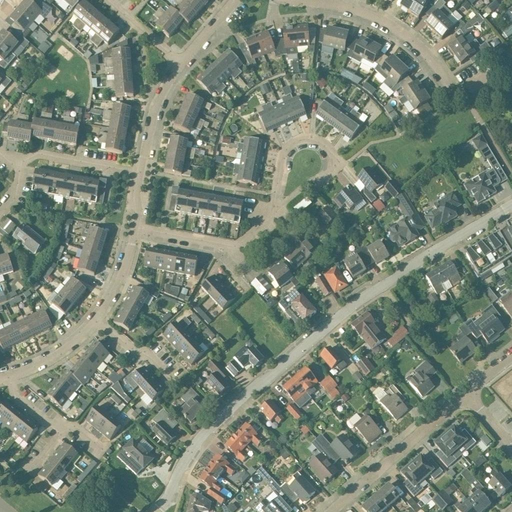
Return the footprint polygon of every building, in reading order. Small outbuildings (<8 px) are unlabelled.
[(27,0),(25,0),(18,9),(34,22),(40,16),(44,20),(52,10),(38,0),(35,0),(32,4),(27,0)] [(62,0),(73,10),(81,0),(62,0)] [(180,8),(176,13),(184,21),(189,25),(196,16),(177,0),(175,0),(173,3),(180,8)] [(185,0),(177,0),(196,16),(204,7),(195,0),(187,0),(186,1),(185,0)] [(404,0),(400,7),(409,13),(417,0),(404,0)] [(438,0),(417,0),(409,13),(418,19),(427,7),(432,10),(439,1),(438,0)] [(426,25),(434,33),(452,14),(444,6),(446,4),(441,0),(439,0),(439,1),(432,10),(436,14),(426,25)] [(466,1),(461,6),(467,11),(471,6),(466,1)] [(495,1),(488,8),(492,13),(500,6),(495,1)] [(84,2),(73,15),(78,20),(73,26),(76,29),(93,10),(84,2)] [(18,9),(10,19),(14,23),(10,27),(19,35),(25,39),(31,32),(28,29),(34,22),(18,9)] [(160,9),(157,13),(177,29),(184,21),(176,13),(171,9),(167,14),(160,9)] [(511,9),(509,12),(503,17),(511,26),(511,25),(511,9)] [(93,10),(76,29),(80,33),(86,26),(91,31),(102,18),(93,10)] [(157,13),(154,16),(160,22),(156,27),(169,38),(177,29),(157,13)] [(452,14),(434,33),(442,40),(452,29),(456,33),(460,30),(465,26),(460,20),(459,21),(452,14)] [(102,18),(91,31),(96,35),(90,41),(94,45),(111,25),(102,18)] [(465,26),(460,30),(464,36),(474,29),(469,23),(465,26)] [(111,25),(94,45),(98,48),(103,41),(108,46),(119,33),(111,25)] [(308,26),(296,27),(297,48),(308,47),(308,49),(308,54),(314,53),(315,48),(315,45),(310,45),(309,38),(308,30),(308,26)] [(511,26),(503,33),(507,38),(511,34),(511,26)] [(284,40),(278,40),(280,51),(281,56),(287,55),(287,56),(298,55),(297,48),(296,27),(283,28),(284,40)] [(320,31),(319,43),(324,44),(322,52),(333,55),(334,49),(337,33),(327,31),(326,32),(320,31)] [(4,32),(0,36),(0,43),(11,53),(18,45),(24,50),(30,44),(25,39),(19,35),(14,41),(4,32)] [(268,32),(256,36),(264,56),(274,52),(274,54),(276,58),(281,56),(280,51),(278,40),(272,43),(268,32)] [(337,33),(334,49),(344,51),(345,49),(350,51),(354,40),(348,37),(348,35),(337,33)] [(462,37),(448,47),(449,49),(447,50),(451,56),(453,54),(454,56),(469,46),(475,41),(471,35),(464,39),(462,37)] [(249,52),(243,54),(249,64),(251,68),(257,66),(254,59),(264,56),(256,36),(244,41),(245,43),(249,52)] [(354,40),(350,51),(348,57),(351,59),(361,64),(363,60),(371,45),(361,40),(360,42),(354,40)] [(469,46),(454,56),(461,65),(469,59),(472,57),(476,62),(480,59),(483,58),(490,53),(492,51),(488,45),(486,43),(481,47),(480,46),(476,41),(475,41),(469,46)] [(0,43),(0,66),(5,70),(12,62),(7,58),(11,53),(0,43)] [(43,43),(38,49),(44,54),(49,47),(43,43)] [(380,51),(371,45),(363,60),(361,64),(372,70),(373,69),(375,70),(377,68),(378,66),(385,56),(379,52),(380,51)] [(229,50),(221,58),(238,76),(242,73),(241,72),(238,72),(237,70),(242,65),(229,50)] [(105,60),(105,64),(131,62),(130,51),(113,52),(113,59),(105,60)] [(386,81),(389,78),(400,66),(392,59),(390,60),(385,56),(378,66),(377,68),(375,70),(386,81)] [(221,58),(213,66),(227,80),(232,75),(233,76),(233,79),(235,80),(238,76),(221,58)] [(131,62),(105,64),(105,70),(114,69),(115,75),(132,74),(131,62)] [(213,66),(205,73),(223,92),(226,88),(225,87),(222,87),(221,85),(227,80),(213,66)] [(407,73),(400,66),(389,78),(386,81),(383,84),(394,94),(402,88),(411,80),(406,75),(407,73)] [(205,73),(197,81),(211,95),(216,90),(218,91),(218,94),(219,95),(223,92),(205,73)] [(107,82),(107,87),(133,85),(132,74),(115,75),(115,82),(107,82)] [(321,77),(315,82),(321,89),(327,84),(321,77)] [(0,78),(0,85),(1,85),(6,89),(12,82),(7,78),(3,81),(0,78)] [(27,80),(22,86),(26,89),(31,83),(27,80)] [(411,80),(402,88),(405,92),(403,93),(405,96),(399,101),(402,106),(409,102),(422,93),(417,84),(415,85),(411,80)] [(252,81),(246,85),(250,89),(255,84),(252,81)] [(363,88),(365,90),(366,91),(370,93),(372,96),(376,91),(373,89),(366,83),(363,88)] [(133,85),(107,87),(107,92),(116,92),(116,98),(134,97),(133,85)] [(259,87),(259,88),(262,96),(269,93),(265,85),(259,87)] [(422,93),(409,102),(415,111),(417,110),(420,115),(431,109),(427,103),(428,102),(422,93)] [(188,95),(183,106),(199,113),(202,107),(210,111),(212,106),(204,102),(188,95)] [(291,95),(286,96),(296,120),(307,116),(299,97),(291,100),(291,99),(292,96),(291,95)] [(285,103),(278,106),(286,124),(296,120),(286,96),(281,99),(282,100),(285,101),(285,103)] [(327,98),(316,115),(325,121),(340,100),(336,97),(335,99),(335,102),(334,103),(327,98)] [(340,100),(325,121),(333,127),(345,111),(339,107),(340,105),(343,105),(344,103),(340,100)] [(271,103),(266,105),(276,129),(286,124),(278,106),(271,109),(271,107),(272,105),(271,103)] [(265,110),(266,112),(258,115),(266,133),(276,129),(266,105),(262,107),(262,109),(265,110)] [(105,111),(104,116),(129,121),(131,109),(114,106),(113,113),(105,111)] [(183,106),(179,117),(203,127),(207,128),(209,124),(207,123),(205,122),(197,119),(199,113),(183,106)] [(345,111),(333,127),(342,134),(357,113),(353,110),(352,112),(352,114),(351,116),(345,111)] [(219,113),(216,119),(222,122),(225,116),(219,113)] [(357,113),(342,134),(351,140),(363,124),(357,120),(358,118),(360,118),(361,116),(357,113)] [(31,138),(32,138),(42,140),(47,115),(42,114),(41,122),(34,121),(33,127),(31,138)] [(395,114),(390,117),(393,122),(398,119),(395,114)] [(4,123),(3,133),(8,134),(7,140),(19,142),(23,116),(19,115),(17,124),(10,123),(10,124),(4,123)] [(47,115),(42,140),(54,142),(57,125),(51,124),(52,115),(47,115)] [(23,116),(19,142),(30,144),(32,138),(31,138),(33,127),(27,126),(29,117),(23,116)] [(129,121),(104,116),(103,121),(111,122),(110,129),(127,132),(129,121)] [(203,127),(179,117),(174,127),(190,134),(193,128),(201,131),(203,127)] [(57,125),(54,142),(65,144),(70,119),(65,118),(63,126),(57,125)] [(70,119),(65,144),(76,146),(80,129),(73,128),(74,120),(70,119)] [(100,134),(99,139),(125,143),(127,132),(110,129),(109,135),(100,134)] [(481,136),(472,142),(485,163),(487,161),(493,171),(500,167),(494,157),(481,136)] [(223,137),(222,145),(230,146),(231,139),(223,137)] [(125,143),(99,139),(99,143),(107,145),(106,152),(107,152),(123,155),(125,143)] [(169,150),(194,155),(200,156),(201,151),(187,148),(188,142),(171,139),(169,150)] [(238,144),(238,149),(263,153),(265,142),(245,139),(244,147),(242,146),(240,144),(238,144)] [(263,153),(238,149),(237,154),(239,154),(241,153),(242,153),(241,160),(261,164),(263,153)] [(169,150),(167,161),(184,165),(185,158),(193,160),(194,155),(169,150)] [(235,165),(234,170),(259,175),(261,164),(241,160),(240,168),(238,168),(237,165),(235,165)] [(167,161),(165,173),(182,176),(190,177),(191,172),(189,172),(190,166),(184,165),(167,161)] [(369,169),(358,178),(368,190),(364,194),(372,203),(376,199),(372,194),(376,190),(378,192),(383,187),(381,185),(382,184),(369,169)] [(259,175),(234,170),(233,175),(235,175),(237,174),(239,174),(237,182),(257,185),(259,175)] [(472,181),(465,185),(471,196),(473,195),(478,204),(496,193),(494,189),(499,186),(500,184),(500,182),(493,171),(487,174),(486,173),(479,177),(472,181)] [(36,172),(32,193),(44,195),(48,174),(36,172)] [(48,174),(44,195),(56,197),(59,176),(48,174)] [(59,176),(56,197),(67,199),(71,178),(59,176)] [(71,178),(67,199),(79,201),(83,181),(71,178)] [(83,181),(79,201),(91,204),(95,183),(83,181)] [(95,183),(91,204),(103,206),(107,182),(100,181),(100,184),(95,183)] [(392,182),(385,188),(395,200),(395,199),(401,194),(402,193),(392,182)] [(169,212),(180,214),(184,193),(179,192),(180,190),(173,189),(169,212)] [(350,194),(347,191),(334,201),(341,209),(346,205),(350,210),(354,207),(358,212),(366,205),(354,191),(350,194)] [(399,227),(390,232),(393,237),(392,238),(391,239),(391,240),(391,241),(392,242),(392,243),(393,243),(394,243),(395,243),(396,243),(399,248),(408,243),(418,238),(417,236),(416,233),(425,227),(424,226),(404,192),(396,199),(400,207),(399,208),(400,208),(403,212),(402,213),(403,213),(406,217),(405,218),(407,221),(398,226),(399,227)] [(184,193),(180,214),(192,216),(196,195),(184,193)] [(437,212),(434,214),(425,219),(432,231),(441,226),(456,217),(454,212),(456,211),(455,209),(460,205),(453,193),(446,197),(447,199),(434,207),(437,212)] [(196,195),(192,216),(204,218),(208,198),(196,195)] [(208,198),(204,218),(216,221),(220,200),(208,198)] [(220,200),(216,221),(228,223),(231,202),(220,200)] [(379,201),(373,206),(377,211),(383,206),(379,201)] [(231,202),(228,223),(239,225),(243,204),(231,202)] [(337,217),(328,207),(320,215),(329,225),(337,217)] [(0,227),(0,233),(10,242),(12,239),(9,237),(10,236),(9,235),(16,226),(7,219),(0,227)] [(314,220),(308,226),(312,231),(318,226),(314,220)] [(355,224),(350,229),(355,234),(360,230),(355,224)] [(24,225),(15,236),(36,253),(36,254),(45,243),(24,225)] [(91,229),(87,240),(104,245),(107,234),(91,229)] [(499,233),(492,237),(506,260),(511,255),(511,253),(511,252),(511,238),(508,232),(501,236),(499,233)] [(492,237),(479,246),(492,268),(506,260),(492,237)] [(87,240),(84,250),(101,255),(104,245),(87,240)] [(295,270),(314,253),(304,241),(302,242),(300,240),(295,245),(297,247),(284,258),(295,270)] [(366,246),(360,250),(370,267),(375,263),(377,265),(388,258),(379,243),(368,250),(366,246)] [(492,268),(479,246),(465,254),(478,276),(492,268)] [(84,250),(81,260),(98,266),(101,255),(84,250)] [(157,252),(147,250),(144,267),(154,269),(157,252)] [(353,254),(356,257),(344,264),(354,279),(365,272),(364,270),(370,267),(360,250),(353,254)] [(157,252),(154,269),(164,271),(167,254),(157,252)] [(167,254),(164,271),(174,273),(178,256),(167,254)] [(8,256),(0,258),(0,265),(3,276),(14,273),(8,256)] [(178,256),(174,273),(185,275),(188,258),(178,256)] [(188,258),(185,275),(195,277),(198,260),(188,258)] [(98,266),(81,260),(78,271),(94,276),(98,266)] [(451,262),(435,272),(442,284),(446,281),(450,287),(460,281),(458,277),(458,276),(456,272),(459,270),(454,262),(451,263),(451,262)] [(280,289),(293,279),(283,266),(270,275),(280,289)] [(332,287),(334,290),(345,284),(336,269),(325,275),(332,287)] [(442,284),(435,272),(425,277),(432,289),(436,295),(443,290),(440,285),(442,284)] [(471,274),(463,279),(470,289),(475,297),(481,294),(483,293),(471,274)] [(261,275),(251,284),(261,296),(271,288),(261,275)] [(215,276),(202,288),(209,296),(222,284),(215,276)] [(331,293),(322,276),(315,280),(325,296),(331,293)] [(20,280),(15,285),(21,291),(26,286),(20,280)] [(73,280),(66,288),(80,299),(86,291),(73,280)] [(37,283),(33,288),(36,292),(41,287),(37,283)] [(222,284),(209,296),(216,304),(229,292),(222,284)] [(134,287),(129,296),(144,305),(149,296),(134,287)] [(66,288),(59,296),(73,308),(80,299),(66,288)] [(491,303),(497,299),(489,288),(483,292),(491,303)] [(229,292),(216,304),(223,311),(236,299),(229,292)] [(290,318),(296,325),(302,320),(304,323),(315,313),(302,297),(300,298),(295,292),(279,306),(285,313),(290,318)] [(511,292),(511,293),(511,292),(499,302),(511,318),(511,292)] [(434,293),(428,298),(432,305),(439,301),(434,293)] [(53,306),(49,310),(59,322),(64,315),(66,316),(73,308),(59,296),(52,305),(53,306)] [(129,296),(124,305),(139,314),(144,305),(129,296)] [(124,305),(119,314),(134,323),(139,314),(124,305)] [(202,310),(198,306),(194,310),(201,317),(204,314),(201,311),(202,310)] [(504,330),(501,326),(505,324),(492,306),(481,315),(482,317),(473,324),(470,320),(464,324),(472,334),(477,340),(482,336),(490,345),(500,337),(498,335),(504,330)] [(45,312),(35,317),(42,332),(52,328),(45,312)] [(366,313),(358,320),(378,345),(385,339),(374,325),(374,324),(366,313)] [(134,323),(119,314),(114,323),(129,332),(134,323)] [(208,318),(204,314),(201,317),(208,325),(212,322),(208,318)] [(455,314),(447,320),(452,326),(459,320),(455,314)] [(35,317),(25,321),(33,337),(42,332),(35,317)] [(176,324),(163,336),(170,343),(183,332),(184,332),(191,324),(186,318),(179,324),(181,327),(180,328),(176,324)] [(378,345),(358,320),(351,325),(359,336),(360,336),(372,350),(378,345)] [(25,321),(15,326),(23,342),(33,337),(25,321)] [(462,333),(455,338),(459,343),(450,350),(461,364),(476,352),(466,338),(472,334),(464,324),(459,329),(462,333)] [(15,326),(5,331),(13,347),(23,342),(15,326)] [(5,331),(0,333),(0,344),(3,352),(13,347),(5,331)] [(183,332),(170,343),(177,351),(190,339),(184,332),(183,332)] [(388,342),(393,347),(401,340),(397,335),(388,342)] [(190,339),(177,351),(184,359),(197,347),(190,339)] [(254,344),(249,339),(244,343),(249,348),(254,344)] [(96,343),(90,351),(103,363),(110,355),(96,343)] [(197,347),(184,359),(191,366),(204,354),(197,347)] [(239,363),(245,369),(250,364),(254,368),(256,366),(258,368),(263,363),(262,361),(264,360),(254,348),(244,357),(245,358),(239,363)] [(340,372),(345,367),(341,361),(342,360),(338,355),(336,356),(331,349),(321,356),(331,369),(335,366),(340,372)] [(90,351),(83,359),(97,370),(103,363),(90,351)] [(83,359),(77,367),(90,378),(97,370),(83,359)] [(366,359),(356,366),(365,379),(375,371),(366,359)] [(208,367),(216,375),(208,383),(220,396),(229,388),(223,381),(228,376),(214,361),(208,367)] [(235,361),(226,369),(234,377),(243,369),(235,361)] [(433,387),(428,382),(436,375),(426,362),(415,372),(417,375),(409,382),(422,397),(433,387)] [(385,375),(389,371),(384,365),(379,369),(385,375)] [(77,367),(70,375),(81,385),(83,387),(90,378),(77,367)] [(145,367),(132,379),(139,387),(152,375),(145,367)] [(306,370),(294,380),(306,393),(310,397),(316,392),(313,388),(317,384),(306,370)] [(364,380),(357,371),(351,376),(357,385),(364,380)] [(68,373),(61,381),(75,392),(81,385),(70,375),(68,373)] [(152,375),(139,387),(146,395),(159,383),(152,375)] [(329,376),(320,385),(333,401),(340,395),(335,389),(338,387),(329,376)] [(295,403),(306,393),(294,380),(283,389),(294,403),(295,403)] [(61,381),(55,389),(68,400),(75,392),(61,381)] [(159,383),(146,395),(153,402),(166,390),(159,383)] [(383,406),(396,420),(407,410),(402,405),(406,401),(403,397),(393,386),(388,390),(384,393),(382,391),(375,397),(380,402),(379,403),(383,406)] [(55,389),(48,397),(62,408),(68,400),(55,389)] [(190,424),(203,412),(194,403),(200,398),(191,389),(181,399),(187,406),(180,413),(190,424)] [(347,394),(342,398),(345,403),(350,399),(347,394)] [(82,398),(78,402),(83,406),(87,409),(90,404),(86,402),(82,398)] [(264,404),(265,406),(260,410),(270,422),(274,419),(278,424),(283,420),(279,415),(281,413),(270,401),(268,403),(267,402),(264,404)] [(0,411),(0,421),(3,424),(14,411),(6,404),(4,406),(0,411)] [(293,404),(287,410),(298,422),(303,416),(293,404)] [(86,421),(94,428),(105,414),(97,408),(86,421)] [(362,412),(365,416),(354,427),(369,444),(381,434),(371,423),(376,419),(374,417),(366,408),(362,412)] [(14,411),(3,424),(11,431),(22,417),(14,411)] [(163,411),(153,422),(158,427),(153,432),(168,446),(170,444),(171,445),(175,440),(174,439),(176,437),(170,432),(177,425),(163,411)] [(356,413),(346,423),(351,429),(361,419),(356,413)] [(105,414),(94,428),(102,434),(113,421),(105,414)] [(22,417),(11,431),(19,437),(30,424),(22,417)] [(113,421),(102,434),(110,441),(121,427),(113,421)] [(30,424),(19,437),(27,444),(38,430),(30,424)] [(246,426),(236,436),(246,446),(251,441),(258,447),(263,441),(246,426)] [(305,427),(300,431),(305,436),(310,432),(305,427)] [(447,434),(444,436),(457,451),(462,446),(467,451),(476,443),(468,435),(464,439),(454,428),(452,429),(451,428),(446,432),(447,434)] [(283,435),(277,440),(281,445),(287,440),(283,435)] [(246,446),(236,436),(226,447),(243,463),(248,457),(241,451),(246,446)] [(334,459),(338,456),(346,465),(359,454),(343,436),(331,447),(328,443),(323,447),(334,459)] [(434,445),(444,456),(440,460),(447,469),(456,461),(452,456),(457,451),(444,436),(441,439),(440,438),(435,442),(436,444),(434,445)] [(132,441),(117,457),(137,476),(152,460),(133,442),(132,441)] [(64,444),(58,452),(71,463),(78,455),(64,444)] [(78,455),(81,451),(75,445),(71,450),(78,455)] [(318,452),(321,455),(309,466),(325,484),(338,473),(332,466),(337,462),(334,459),(323,447),(318,452)] [(284,449),(278,453),(284,461),(290,456),(284,449)] [(58,452),(51,460),(65,471),(71,463),(58,452)] [(217,456),(208,468),(220,476),(224,470),(231,475),(231,476),(232,477),(236,470),(235,469),(217,456)] [(482,456),(473,464),(478,469),(486,461),(482,456)] [(414,463),(411,466),(424,480),(429,475),(434,480),(442,473),(435,464),(431,468),(421,457),(419,459),(418,457),(413,462),(414,463)] [(51,460),(45,468),(58,479),(65,471),(51,460)] [(401,474),(411,485),(407,489),(414,498),(423,490),(418,485),(424,480),(411,466),(408,469),(407,467),(402,472),(403,473),(401,474)] [(251,467),(247,471),(251,476),(256,471),(251,467)] [(45,468),(38,476),(52,487),(58,479),(45,468)] [(208,468),(200,480),(212,488),(207,494),(221,504),(226,497),(219,492),(223,487),(216,482),(220,476),(208,468)] [(451,469),(447,473),(452,478),(455,475),(451,469)] [(476,481),(466,470),(460,475),(470,486),(476,481)] [(243,483),(251,476),(246,471),(239,478),(243,483)] [(489,475),(494,481),(488,485),(495,493),(499,497),(499,498),(510,488),(499,476),(494,471),(489,475)] [(294,504),(298,499),(303,504),(315,494),(298,474),(293,478),(297,483),(290,489),(286,484),(281,489),(294,504)] [(291,511),(288,508),(294,504),(281,489),(274,481),(274,482),(272,480),(267,485),(274,493),(272,493),(264,500),(266,502),(257,510),(258,511),(291,511)] [(388,486),(379,494),(390,506),(399,498),(388,486)] [(434,498),(437,491),(430,488),(427,494),(434,498)] [(477,511),(482,511),(490,506),(474,488),(470,492),(474,496),(468,501),(477,511)] [(70,489),(67,492),(63,497),(66,500),(70,496),(74,492),(70,489)] [(443,491),(436,497),(446,507),(452,502),(443,491)] [(499,497),(495,493),(490,497),(495,501),(499,497)] [(379,494),(370,502),(379,511),(383,511),(390,506),(379,494)] [(192,498),(188,511),(208,511),(209,511),(211,505),(198,496),(192,498)] [(436,497),(431,501),(441,511),(446,507),(436,497)] [(419,511),(421,510),(412,499),(407,503),(415,511),(419,511)] [(458,511),(459,511),(477,511),(468,501),(462,507),(458,503),(454,506),(458,511)] [(379,511),(370,502),(362,510),(363,511),(379,511)]
